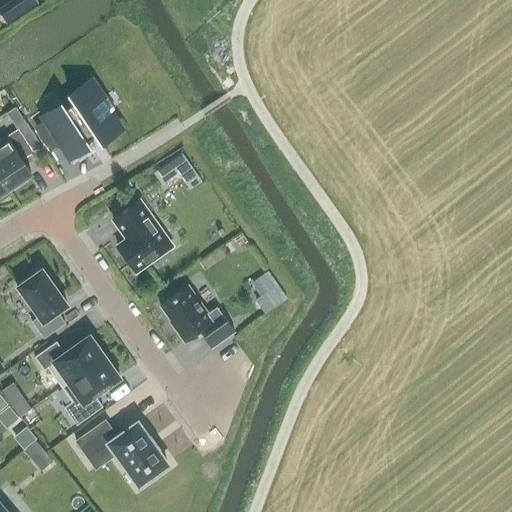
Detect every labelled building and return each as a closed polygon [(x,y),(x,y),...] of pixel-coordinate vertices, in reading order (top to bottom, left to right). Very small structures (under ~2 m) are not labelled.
[(36,0),(10,0),(0,7),(0,13),(7,24),(38,3),(36,0)] [(46,120),(36,126),(52,150),(62,143),(70,156),(89,144),(86,140),(95,135),(99,141),(121,127),(110,110),(114,108),(105,96),(102,98),(91,81),(69,96),(73,102),(65,108),(62,105),(44,117),(46,120)] [(18,130),(0,141),(0,175),(9,190),(22,181),(20,179),(30,172),(22,159),(32,152),(30,149),(39,143),(27,124),(18,130)] [(166,188),(184,177),(193,192),(206,185),(189,156),(158,174),(166,188)] [(0,195),(9,190),(0,175),(0,195)] [(139,200),(113,219),(123,233),(125,232),(129,237),(117,245),(136,271),(172,246),(139,200)] [(67,304),(41,268),(17,286),(38,316),(32,321),(44,338),(65,323),(57,312),(67,304)] [(217,307),(207,314),(188,287),(189,286),(188,285),(160,305),(185,340),(183,341),(184,342),(201,330),(205,335),(203,336),(211,348),(234,331),(217,307)] [(277,285),(256,299),(266,314),(287,299),(277,285)] [(103,349),(93,335),(90,337),(89,335),(65,353),(56,341),(34,356),(44,370),(47,367),(61,386),(104,356),(100,351),(103,349)] [(117,375),(120,373),(110,359),(107,361),(104,356),(61,386),(71,401),(64,407),(76,425),(103,406),(94,394),(119,377),(117,375)] [(23,397),(12,405),(20,415),(31,407),(23,397)] [(9,405),(0,412),(0,420),(7,428),(19,418),(9,405)] [(105,421),(76,442),(88,458),(108,444),(138,485),(167,464),(157,449),(158,448),(156,446),(155,447),(150,440),(151,439),(149,437),(148,438),(137,422),(117,437),(105,421)] [(39,446),(32,453),(48,471),(55,464),(39,446)]
